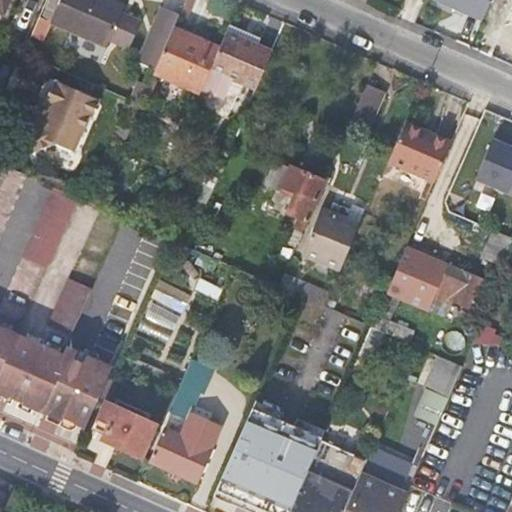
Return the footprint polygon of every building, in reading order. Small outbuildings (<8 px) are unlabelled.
[(0,0),(0,12),(4,14),(9,0),(0,0)] [(115,0),(60,0),(51,22),(107,47),(125,4),(115,0)] [(482,21),(490,0),(437,0),(437,2),(482,21)] [(174,26),(180,13),(162,6),(139,58),(140,58),(148,61),(145,68),(131,98),(141,103),(154,74),(174,26)] [(43,41),(51,22),(40,17),(32,37),(43,41)] [(221,47),(174,26),(154,74),(200,94),(203,87),(221,47)] [(273,51),(228,31),(221,47),(203,87),(222,96),(230,79),(256,90),(273,51)] [(148,61),(140,58),(137,65),(145,68),(148,61)] [(33,120),(20,127),(30,153),(57,143),(75,151),(90,116),(93,117),(100,101),(56,81),(46,104),(41,116),(38,114),(36,114),(33,120)] [(386,92),(368,84),(350,125),(368,133),(386,92)] [(389,162),(434,181),(451,143),(406,122),(389,162)] [(511,184),(511,147),(494,140),(477,178),(508,192),(511,184)] [(298,218),(307,222),(324,183),(274,160),(265,181),(295,195),(287,214),(298,218)] [(191,210),(201,215),(217,178),(204,172),(199,183),(203,185),(191,210)] [(89,185),(82,200),(94,205),(100,190),(89,185)] [(24,259),(47,269),(78,198),(55,188),(24,259)] [(303,254),(341,270),(361,224),(324,207),(303,254)] [(297,246),(307,222),(298,218),(293,229),(294,229),(288,243),(297,246)] [(482,258),(506,269),(511,255),(511,237),(494,230),(482,258)] [(287,263),(294,247),(284,243),(277,259),(287,263)] [(482,279),(406,246),(371,325),(411,342),(417,331),(390,319),(400,299),(427,311),(433,296),(450,304),(452,299),(470,307),(482,279)] [(331,294),(285,274),(279,286),(302,295),(326,306),(331,294)] [(193,291),(161,277),(155,293),(186,307),(193,291)] [(51,325),(73,336),(92,290),(71,279),(51,325)] [(427,311),(444,318),(450,304),(433,296),(427,311)] [(0,376),(18,335),(0,327),(0,376)] [(0,393),(39,411),(65,354),(19,334),(18,335),(0,376),(0,393)] [(63,418),(86,429),(97,404),(110,375),(113,368),(67,347),(65,354),(39,411),(62,421),(63,418)] [(422,387),(449,399),(452,391),(464,365),(437,354),(422,387)] [(482,356),(480,371),(505,373),(507,358),(482,356)] [(192,361),(182,385),(196,392),(204,395),(214,370),(192,361)] [(119,379),(110,375),(97,404),(102,407),(90,435),(140,457),(156,422),(109,402),(119,379)] [(196,392),(182,385),(167,418),(182,424),(196,392)] [(265,511),(289,511),(321,441),(322,439),(253,408),(217,491),(265,511)] [(182,437),(165,430),(151,462),(196,482),(216,437),(220,427),(192,415),(182,437)] [(289,511),(344,511),(367,460),(321,441),(289,511)] [(344,511),(399,511),(410,487),(425,453),(418,449),(411,464),(373,447),(367,460),(344,511)]
